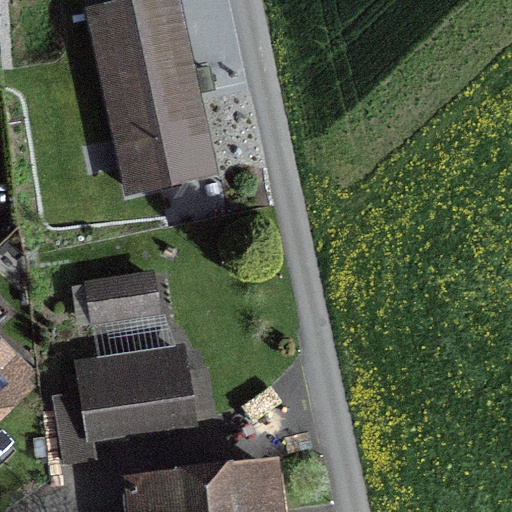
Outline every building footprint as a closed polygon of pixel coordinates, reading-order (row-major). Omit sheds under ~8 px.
[(210,173),(172,0),(149,0),(92,12),(131,190),(210,173)] [(154,283),(83,294),(88,329),(159,318),(154,283)] [(181,351),(77,368),(86,428),(190,411),(181,351)] [(0,353),(0,406),(27,381),(0,353)] [(269,511),(262,456),(145,472),(150,511),(269,511)]
